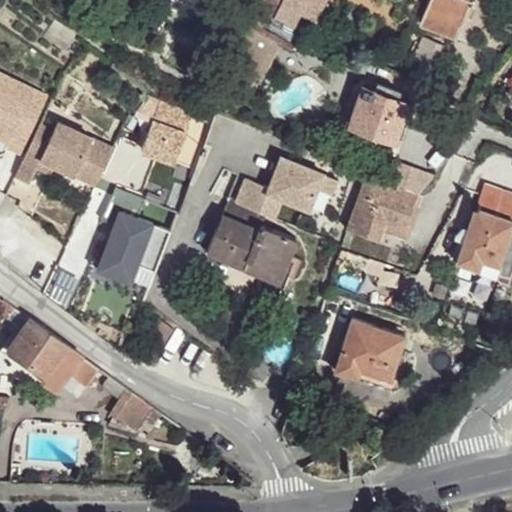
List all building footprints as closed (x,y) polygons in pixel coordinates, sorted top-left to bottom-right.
[(306,0),(282,0),(281,2),(274,0),(267,0),(261,12),(294,26),(306,0)] [(471,0),(429,0),(422,20),(459,35),(471,0)] [(288,45),(298,27),(294,26),(261,12),(252,8),(245,24),(235,50),(224,78),(240,84),(251,56),(262,60),(273,38),(288,45)] [(445,42),(425,30),(415,50),(434,62),(445,42)] [(48,91),(0,68),(0,131),(8,135),(6,140),(22,147),(48,91)] [(396,89),(375,84),(372,91),(363,89),(354,125),(393,137),(404,100),(393,96),(396,89)] [(191,105),(159,92),(138,143),(170,156),(191,105)] [(41,118),(17,170),(31,177),(38,161),(41,153),(56,161),(99,181),(116,142),(59,115),(55,125),(41,118)] [(8,135),(0,131),(0,143),(4,146),(6,140),(8,135)] [(56,161),(41,153),(38,161),(52,167),(56,161)] [(283,153),(270,183),(248,174),(237,198),(266,209),(274,213),(282,194),(310,205),(318,185),(333,191),(339,177),(283,153)] [(411,191),(364,174),(347,226),(378,239),(382,227),(386,217),(404,224),(412,201),(416,193),(411,191)] [(511,214),(511,191),(480,182),(456,262),(475,267),(479,258),(497,264),(511,214)] [(134,214),(142,195),(112,185),(97,215),(115,222),(99,265),(131,278),(136,264),(154,270),(169,226),(134,214)] [(229,194),(220,212),(205,248),(243,263),(245,256),(277,268),(292,232),(261,220),(266,209),(237,198),(229,194)] [(419,204),(412,201),(404,224),(410,227),(419,204)] [(404,224),(386,217),(382,227),(406,237),(410,227),(404,224)] [(277,268),(245,256),(243,263),(241,265),(275,276),(277,268)] [(28,314),(2,296),(1,309),(22,322),(28,314)] [(80,353),(28,314),(22,322),(9,342),(47,370),(41,378),(56,390),(70,372),(88,386),(101,368),(80,353)] [(404,336),(353,318),(336,367),(388,384),(404,336)] [(150,404),(125,386),(111,411),(114,413),(109,420),(134,429),(150,404)]
